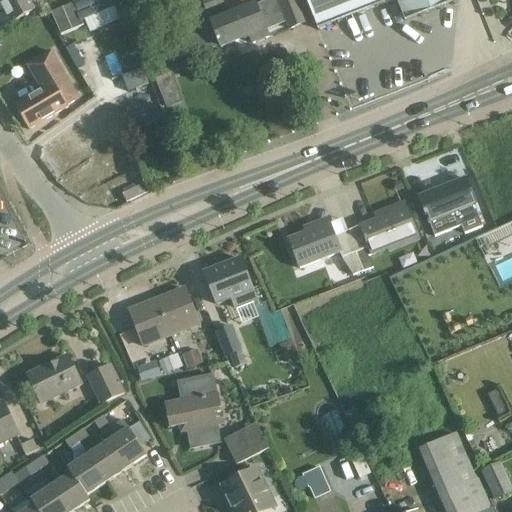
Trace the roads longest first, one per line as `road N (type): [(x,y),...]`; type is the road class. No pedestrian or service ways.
road 1 (secondary): [(88,257),(511,79)]
road 2 (unclassified): [(88,257),(0,128)]
